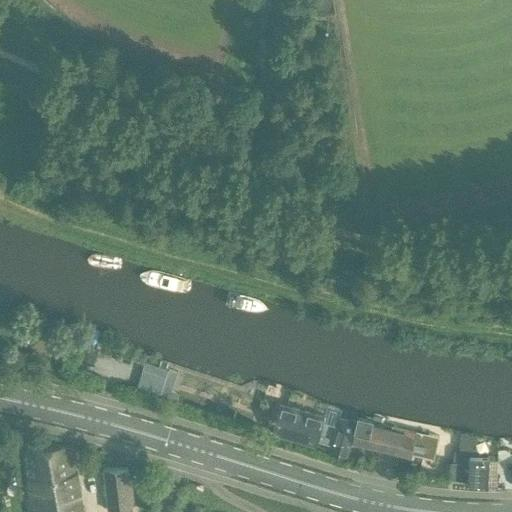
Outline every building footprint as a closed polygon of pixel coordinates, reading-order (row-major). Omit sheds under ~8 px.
[(145,361),(143,370),(166,377),(168,369),(145,361)] [(346,456),(351,441),(357,421),(339,417),(337,425),(323,421),(325,416),(280,403),(272,433),(316,445),(317,441),(331,444),(329,452),(346,456)] [(359,414),(357,421),(351,441),(411,455),(411,454),(425,457),(430,437),(416,434),(373,424),(374,418),(359,414)] [(31,511),(82,511),(73,444),(25,447),(31,511)] [(469,455),(468,485),(488,486),(490,456),(469,455)] [(130,509),(126,467),(104,469),(108,511),(130,509)]
